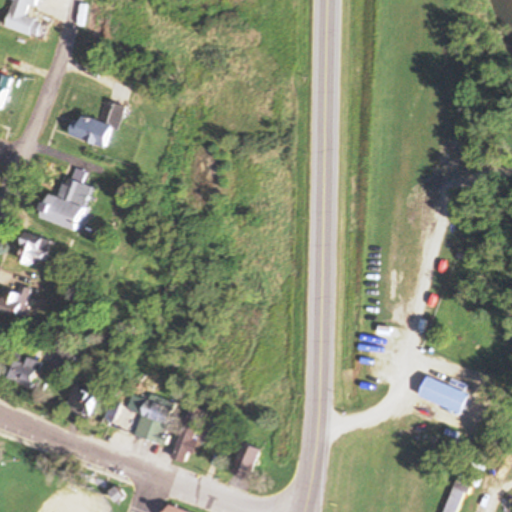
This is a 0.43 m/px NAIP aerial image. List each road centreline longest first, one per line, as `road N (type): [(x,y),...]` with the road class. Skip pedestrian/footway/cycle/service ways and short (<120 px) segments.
road 1 (primary): [(307,511),(322,407),(327,0)]
road 2 (residential): [(246,511),(0,416)]
road 3 (residential): [(0,231),(81,0)]
